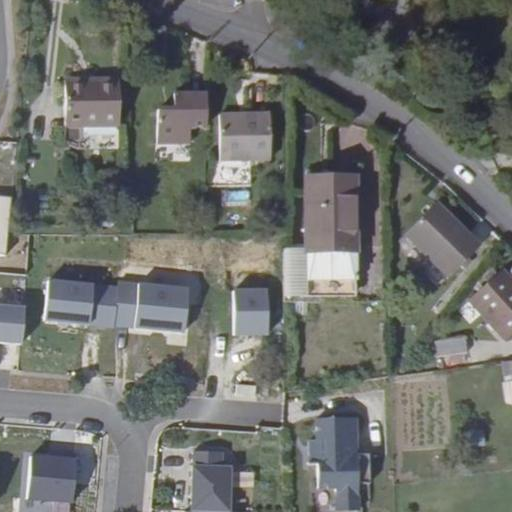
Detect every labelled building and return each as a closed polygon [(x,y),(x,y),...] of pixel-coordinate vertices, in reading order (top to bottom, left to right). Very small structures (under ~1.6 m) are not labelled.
[(347,0),(347,2),(364,2),(364,12),(398,12),(397,2),(421,1),(420,0),(347,0)] [(56,126),(110,124),(107,79),(83,81),(83,85),(54,86),(56,126)] [(197,119),(195,84),(162,86),(163,102),(146,103),(147,135),(180,133),(180,119),(197,119)] [(207,147),(259,143),(257,97),(205,100),(207,147)] [(298,246),(346,245),(347,245),(345,173),(295,176),(298,246)] [(401,237),(450,274),(475,241),(426,204),(401,237)] [(93,223),(93,233),(110,233),(110,223),(93,223)] [(275,246),(278,294),(348,291),(346,245),(298,246),(275,246)] [(467,293),(502,333),(511,325),(511,284),(496,267),(467,293)] [(43,326),(193,334),(195,289),(45,281),(43,326)] [(0,307),(17,309),(18,292),(0,290),(0,307)] [(231,341),(275,339),(273,290),(230,292),(231,341)] [(0,307),(0,347),(30,348),(31,308),(0,307)] [(435,337),(436,352),(465,350),(463,334),(435,337)] [(234,381),(233,391),(252,393),(253,382),(234,381)] [(355,446),(357,411),(317,409),(316,428),(309,428),(308,450),(315,450),(313,475),(331,476),(330,499),(352,501),(354,473),(366,474),(368,447),(355,446)] [(24,459),(25,507),(83,505),(82,457),(24,459)]
